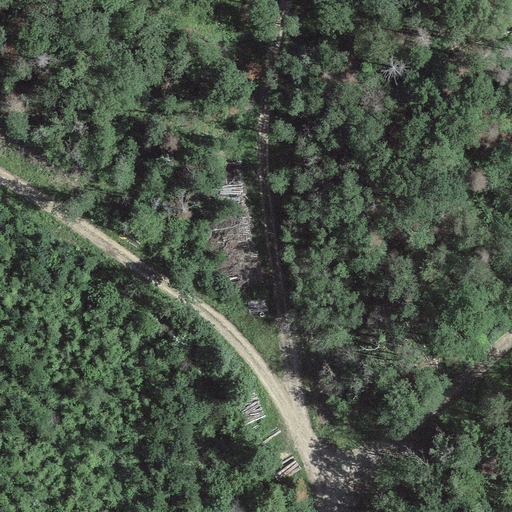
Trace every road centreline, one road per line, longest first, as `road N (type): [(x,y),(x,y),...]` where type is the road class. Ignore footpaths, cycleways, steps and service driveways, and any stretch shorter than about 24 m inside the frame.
road 1 (track): [(289,0),(272,55),(261,157),(275,282),(325,511)]
road 2 (track): [(312,453),(293,437),(253,361),(201,305),(0,174)]
road 3 (track): [(312,453),(393,430),(444,398),(511,337)]
